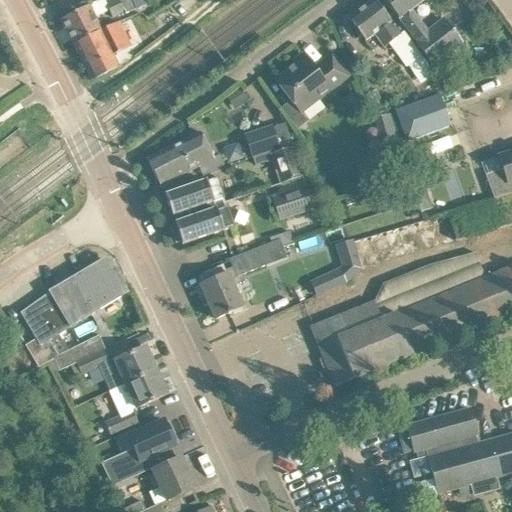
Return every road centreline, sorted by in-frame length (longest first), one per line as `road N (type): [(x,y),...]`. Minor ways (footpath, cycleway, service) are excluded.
road 1 (unclassified): [(233,453),(511,341)]
road 2 (tertiary): [(233,453),(114,200)]
road 3 (tertiary): [(114,200),(8,0)]
road 4 (residential): [(183,114),(336,0)]
road 5 (residential): [(114,200),(0,281)]
